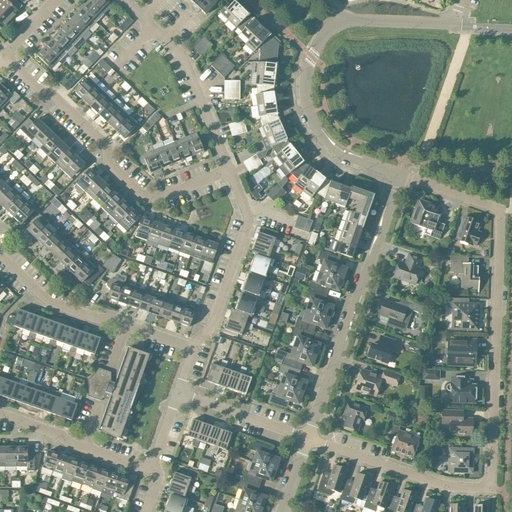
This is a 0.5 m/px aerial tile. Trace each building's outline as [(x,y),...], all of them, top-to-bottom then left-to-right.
[(0,0),(0,11),(10,21),(18,12),(16,10),(20,5),(14,0),(0,0)] [(90,0),(89,1),(104,15),(111,7),(104,0),(90,0)] [(189,0),(205,15),(219,0),(189,0)] [(228,20),(240,7),(237,4),(238,3),(235,0),(232,0),(233,0),(232,0),(231,0),(220,13),(228,20)] [(96,23),(104,15),(89,1),(82,9),(96,23)] [(248,27),(254,20),(248,14),(249,13),(245,9),(244,11),(240,7),(228,20),(236,28),(236,27),(242,21),(248,27)] [(89,30),(96,23),(82,9),(74,17),(89,30)] [(0,27),(2,29),(10,21),(0,11),(0,27)] [(81,38),(89,30),(74,17),(67,24),(81,38)] [(118,28),(122,33),(133,22),(128,17),(118,28)] [(245,45),(261,28),(258,24),(259,23),(255,19),(254,20),(248,27),(242,21),(236,27),(236,28),(241,33),(249,40),(245,44),(245,45)] [(74,46),(81,38),(67,24),(59,32),(74,46)] [(253,52),(269,35),(270,33),(266,29),(265,31),(261,28),(245,45),(253,52)] [(66,54),(74,46),(59,32),(52,40),(66,54)] [(279,44),(280,43),(276,39),(275,40),(269,35),(253,52),(254,52),(257,48),(260,51),(258,63),(253,62),(253,63),(276,66),(279,44)] [(197,53),(208,41),(203,37),(192,48),(197,53)] [(59,62),(66,54),(52,40),(44,48),(59,62)] [(197,53),(198,54),(201,57),(212,46),(208,41),(197,53)] [(51,70),(59,62),(44,48),(37,56),(51,70)] [(215,70),(225,58),(221,54),(210,65),(215,70)] [(219,74),(230,63),(225,58),(215,70),(219,74)] [(101,60),(97,64),(101,68),(105,64),(101,60)] [(229,72),(232,69),(234,67),(230,63),(219,74),(224,78),(229,72)] [(276,66),(253,63),(252,73),(275,76),(275,72),(277,72),(278,66),(276,66)] [(274,81),(275,76),(252,73),(252,74),(257,74),(256,85),(265,86),(265,94),(274,93),(274,87),(276,87),(276,81),(274,81)] [(78,80),(74,77),(73,75),(62,86),(67,91),(78,80)] [(82,100),(96,85),(87,77),(74,91),(82,100)] [(0,107),(1,109),(8,101),(13,105),(20,98),(14,92),(12,95),(8,92),(9,91),(8,91),(0,83),(0,107)] [(91,107),(104,93),(96,85),(82,100),(91,107)] [(123,89),(120,94),(123,97),(127,92),(126,92),(130,88),(128,85),(123,89)] [(274,93),(265,94),(265,86),(256,85),(257,95),(256,95),(258,106),(275,104),(275,99),(277,99),(276,93),(274,93)] [(99,115),(112,101),(104,93),(91,107),(99,115)] [(107,123),(121,109),(112,101),(99,115),(107,123)] [(271,124),(279,120),(278,120),(277,115),(277,114),(279,114),(278,108),(276,108),(275,104),(258,106),(259,117),(260,117),(268,115),(271,124)] [(115,131),(129,117),(121,109),(107,123),(115,131)] [(19,114),(14,119),(19,124),(24,119),(19,114)] [(153,116),(150,119),(154,123),(157,120),(159,118),(155,114),(153,116)] [(279,120),(271,124),(268,115),(260,117),(262,127),(266,137),(283,130),(281,126),(283,125),(280,120),(279,120)] [(129,117),(115,131),(124,139),(138,125),(129,117)] [(45,127),(37,119),(33,123),(28,119),(19,129),(31,141),(35,138),(45,127)] [(147,122),(142,128),(146,132),(152,126),(154,123),(150,119),(147,122)] [(230,131),(245,126),(243,120),(228,125),(230,131)] [(247,132),(245,126),(230,131),(232,137),(247,132)] [(39,149),(53,134),(45,127),(35,138),(42,145),(39,148),(39,149)] [(283,151),(290,145),(287,140),(289,139),(286,134),(285,134),(283,130),(266,137),(271,147),(272,149),(271,147),(279,143),(283,151)] [(185,138),(193,156),(204,152),(196,133),(185,138)] [(47,156),(61,142),(53,134),(39,149),(47,156)] [(182,161),(193,156),(185,138),(174,142),(182,161)] [(58,160),(68,149),(61,142),(47,156),(55,164),(58,160)] [(171,165),(182,161),(174,142),(164,146),(171,165)] [(290,145),(283,151),(279,143),(271,147),(272,149),(276,155),(276,156),(283,165),(297,154),(294,150),(295,149),(292,144),(290,145)] [(17,150),(13,155),(16,157),(20,153),(24,149),(20,146),(16,150),(17,150)] [(161,169),(171,165),(164,146),(153,151),(161,169)] [(63,171),(76,157),(68,149),(58,160),(55,164),(63,171)] [(150,174),(161,169),(153,151),(142,155),(140,157),(139,159),(139,162),(141,164),(143,165),(146,165),(150,174)] [(303,173),(308,166),(307,166),(304,162),(303,162),(305,160),(301,156),(300,157),(297,154),(283,165),(290,174),(290,173),(296,167),(303,173)] [(246,168),(259,160),(256,155),(243,163),(246,168)] [(76,157),(63,171),(71,179),(84,165),(76,157)] [(15,169),(19,164),(14,160),(10,164),(15,169)] [(246,168),(249,173),(263,165),(259,160),(246,168)] [(19,173),(23,169),(19,164),(15,169),(19,173)] [(302,191),(316,173),(313,170),(314,168),(309,165),(308,166),(303,173),(296,167),(290,173),(297,180),(293,185),(302,191)] [(84,192),(98,178),(90,169),(76,184),(84,192)] [(328,190),(331,182),(330,182),(325,179),(326,177),(321,174),(320,175),(316,173),(302,191),(311,198),(315,193),(316,194),(314,193),(320,186),(328,190)] [(31,184),(35,179),(30,175),(26,179),(31,184)] [(0,199),(12,187),(10,190),(2,182),(6,178),(0,184),(0,199)] [(93,200),(106,186),(98,178),(84,192),(93,200)] [(35,188),(39,184),(35,179),(31,184),(35,188)] [(335,202),(341,186),(336,184),(337,182),(331,180),(331,182),(328,190),(320,186),(314,193),(316,194),(324,198),(324,199),(335,202)] [(271,200),(282,189),(277,184),(266,195),(271,200)] [(348,198),(352,187),(346,185),(345,187),(341,186),(335,202),(345,206),(348,198)] [(101,208),(115,193),(106,186),(93,200),(101,208)] [(0,204),(5,210),(20,194),(12,187),(0,199),(0,204)] [(358,203),(374,195),(361,190),(361,189),(356,187),(355,189),(352,187),(348,198),(358,202),(358,203)] [(253,189),(250,192),(256,200),(260,197),(253,189)] [(271,200),(275,204),(286,193),(282,189),(271,200)] [(52,196),(48,192),(47,191),(43,196),(48,200),(52,196)] [(109,216),(123,201),(115,193),(101,208),(109,216)] [(27,203),(28,202),(20,194),(5,210),(13,217),(25,205),(25,204),(27,203)] [(355,214),(366,218),(368,214),(369,215),(371,209),(369,209),(374,195),(358,203),(359,204),(356,214),(355,214)] [(426,204),(428,198),(426,204),(419,201),(416,208),(411,206),(410,207),(416,209),(412,220),(407,218),(406,218),(412,220),(411,222),(418,225),(418,227),(425,229),(423,234),(439,240),(444,225),(433,221),(439,202),(437,208),(426,204)] [(117,224),(131,209),(123,201),(109,216),(117,224)] [(25,205),(13,217),(19,223),(20,222),(22,224),(35,211),(27,203),(28,202),(27,203),(25,204),(25,205)] [(131,209),(117,224),(126,232),(140,218),(131,209)] [(355,214),(356,214),(349,211),(346,222),(363,228),(366,218),(355,214)] [(82,212),(78,216),(86,224),(90,220),(82,212)] [(45,227),(49,224),(40,216),(27,230),(35,238),(45,227)] [(296,222),(310,227),(312,221),(298,216),(296,222)] [(479,236),(480,234),(476,232),(479,223),(464,217),(456,240),(471,245),(472,244),(476,245),(478,240),(477,240),(479,236)] [(147,241),(153,222),(142,218),(135,237),(147,241)] [(157,245),(164,226),(153,222),(147,241),(157,245)] [(308,233),(310,227),(296,222),(294,228),(308,233)] [(359,238),(363,228),(346,222),(342,232),(359,238)] [(43,245),(56,231),(49,224),(45,227),(35,238),(43,245)] [(168,249),(175,230),(164,226),(157,245),(168,249)] [(179,252),(185,234),(175,230),(168,249),(179,252)] [(50,253),(64,239),(56,231),(43,245),(50,253)] [(106,235),(102,240),(105,242),(109,238),(112,234),(110,232),(106,235)] [(356,248),(359,238),(342,232),(339,242),(356,248)] [(258,233),(255,243),(272,249),(271,251),(274,253),(276,247),(273,246),(275,239),(258,233)] [(190,256),(196,237),(185,234),(179,252),(190,256)] [(200,260),(207,241),(196,237),(190,256),(200,260)] [(58,260),(72,246),(64,239),(50,253),(58,260)] [(207,241),(200,260),(212,264),(218,245),(207,241)] [(352,259),(356,248),(339,242),(335,253),(352,259)] [(255,243),(251,253),(255,254),(269,258),(271,251),(272,249),(255,243)] [(66,268),(80,253),(72,246),(58,260),(66,268)] [(320,272),(344,281),(346,274),(344,273),(346,269),(333,264),(336,256),(321,251),(318,260),(323,262),(320,272)] [(84,264),(87,261),(80,253),(66,268),(74,275),(84,264)] [(107,270),(116,257),(110,253),(102,266),(107,270)] [(272,259),(269,258),(255,254),(252,263),(269,269),(268,272),(272,273),(274,268),(270,266),(272,259)] [(399,263),(394,278),(402,280),(401,283),(402,285),(406,286),(408,285),(408,283),(415,285),(417,277),(419,278),(422,277),(423,274),(422,272),(420,271),(420,270),(417,269),(421,259),(409,254),(406,261),(407,261),(407,262),(406,265),(399,263)] [(116,257),(107,270),(112,273),(121,260),(116,257)] [(473,258),(473,257),(450,257),(450,273),(458,273),(458,274),(462,274),(462,282),(464,282),(464,288),(478,289),(478,295),(479,278),(477,278),(478,267),(468,266),(468,258),(473,258)] [(84,264),(74,275),(82,283),(83,282),(88,286),(103,271),(98,265),(95,268),(87,261),(84,264)] [(265,279),(268,272),(269,269),(252,263),(248,273),(265,279)] [(298,268),(293,282),(298,284),(299,279),(301,280),(304,270),(298,268)] [(342,287),(344,281),(320,272),(316,283),(310,281),(307,289),(322,294),(325,287),(338,291),(340,287),(342,287)] [(263,286),(265,279),(248,273),(245,282),(262,288),(261,291),(265,293),(267,287),(263,286)] [(117,302),(124,283),(113,279),(111,279),(108,280),(107,283),(106,285),(108,288),(110,289),(107,298),(117,302)] [(258,298),(261,291),(262,288),(245,282),(241,292),(258,298)] [(128,306),(134,287),(124,283),(117,302),(128,306)] [(138,309),(144,290),(134,287),(128,306),(138,309)] [(320,302),(322,294),(307,289),(304,297),(310,300),(307,310),(331,318),(333,312),(331,311),(333,307),(320,302)] [(148,313),(155,294),(144,290),(138,309),(148,313)] [(256,305),(258,298),(241,292),(238,302),(255,308),(254,310),(258,312),(260,306),(256,305)] [(158,316),(165,298),(155,294),(148,313),(158,316)] [(168,320),(175,301),(165,298),(158,316),(168,320)] [(477,329),(478,306),(463,305),(463,299),(450,299),(449,310),(454,310),(453,322),(460,322),(460,327),(467,327),(467,329),(477,329)] [(179,323),(185,305),(175,301),(168,320),(179,323)] [(387,322),(386,324),(396,327),(404,330),(405,326),(410,314),(409,314),(411,310),(412,311),(422,315),(425,308),(410,303),(407,309),(384,301),(383,303),(384,303),(382,308),(381,308),(377,319),(387,322)] [(252,317),(254,310),(255,308),(238,302),(235,311),(248,316),(252,317)] [(185,305),(179,323),(189,327),(196,308),(185,305)] [(23,330),(28,314),(24,313),(24,312),(18,310),(10,331),(14,333),(16,327),(23,330)] [(248,316),(235,311),(231,310),(228,320),(252,328),(253,325),(246,323),(248,316)] [(328,325),(331,318),(307,310),(303,320),(297,318),(294,327),(309,332),(312,324),(325,329),(327,324),(328,325)] [(31,339),(39,317),(33,315),(28,314),(23,330),(30,332),(28,338),(31,339)] [(11,326),(15,317),(9,315),(6,324),(11,326)] [(43,337),(49,321),(45,320),(45,319),(39,317),(31,339),(34,340),(36,335),(43,337)] [(52,346),(61,320),(59,319),(54,319),(53,323),(49,321),(43,337),(50,340),(48,345),(52,346)] [(64,344),(69,328),(65,327),(66,323),(63,321),(61,320),(52,346),(55,347),(57,342),(64,344)] [(251,331),(252,328),(228,320),(224,330),(241,336),(244,328),(251,331)] [(306,340),(309,332),(294,327),(291,335),(297,337),(293,348),(318,356),(320,350),(318,349),(320,344),(306,340)] [(72,353),(80,331),(74,329),(73,330),(69,328),(64,344),(71,347),(69,352),(72,353)] [(84,351),(90,335),(85,334),(86,333),(80,331),(72,353),(75,354),(77,349),(84,351)] [(90,335),(84,351),(91,354),(89,359),(93,360),(100,339),(94,336),(94,337),(90,335)] [(391,351),(394,341),(380,336),(378,343),(380,344),(379,347),(371,344),(367,357),(387,364),(391,351)] [(476,350),(476,342),(448,341),(448,358),(456,359),(456,365),(473,365),(474,364),(475,363),(475,358),(475,357),(474,357),(474,350),(476,350)] [(412,343),(409,351),(417,353),(420,346),(412,343)] [(143,373),(147,361),(146,361),(149,355),(130,348),(117,385),(111,401),(100,432),(119,439),(121,433),(122,433),(126,421),(125,420),(129,409),(130,409),(139,385),(138,385),(142,373),(143,373)] [(315,363),(318,356),(293,348),(291,355),(277,350),(273,362),(281,364),(296,370),(298,362),(312,367),(313,362),(315,363)] [(24,360),(22,366),(29,369),(31,362),(24,360)] [(216,385),(224,361),(222,360),(219,367),(212,364),(206,381),(216,385)] [(226,388),(232,371),(225,369),(227,362),(224,361),(216,385),(226,388)] [(293,377),(296,370),(281,364),(278,373),(284,375),(280,385),(304,394),(307,387),(305,387),(306,382),(293,377)] [(235,392),(244,368),(241,367),(239,374),(232,371),(226,388),(235,392)] [(103,398),(111,401),(117,385),(111,383),(111,373),(98,368),(88,381),(88,397),(100,401),(103,398)] [(244,368),(235,392),(245,395),(251,378),(244,376),(246,369),(244,368)] [(382,377),(362,370),(357,381),(356,381),(352,391),(360,393),(361,392),(375,397),(381,382),(396,387),(400,376),(384,371),(382,377)] [(439,380),(439,372),(423,371),(422,380),(439,380)] [(10,400),(17,378),(14,377),(12,382),(5,379),(0,395),(4,397),(10,400)] [(20,402),(25,386),(19,384),(21,379),(17,378),(10,400),(16,402),(16,401),(20,402)] [(474,403),(475,386),(471,386),(472,381),(468,381),(468,379),(452,378),(451,402),(474,403)] [(25,386),(20,402),(24,404),(23,408),(25,409),(27,410),(29,411),(38,385),(35,384),(33,389),(25,386)] [(41,410),(46,394),(39,391),(41,386),(38,385),(29,411),(31,412),(33,412),(35,412),(36,408),(41,410)] [(302,400),(304,394),(280,385),(276,396),(270,394),(268,402),(283,407),(285,400),(298,404),(300,400),(302,400)] [(51,414),(58,392),(55,391),(53,396),(46,394),(41,410),(45,411),(45,412),(51,414)] [(61,417),(67,401),(59,399),(61,393),(58,392),(51,414),(57,416),(61,417)] [(67,401),(61,417),(65,418),(65,419),(71,421),(79,400),(75,398),(74,403),(67,401)] [(362,422),(367,408),(348,402),(344,415),(348,417),(344,427),(357,431),(360,421),(362,422)] [(471,436),(472,428),(473,426),(474,422),(472,420),(462,419),(462,412),(442,411),(442,423),(451,424),(450,435),(471,436)] [(390,413),(387,420),(392,422),(395,416),(390,413)] [(194,447),(202,423),(193,420),(187,437),(194,439),(192,446),(194,447)] [(206,444),(212,427),(202,423),(194,447),(197,448),(199,441),(206,444)] [(412,458),(419,439),(399,431),(400,428),(393,425),(389,438),(395,440),(391,451),(402,455),(402,453),(404,454),(403,455),(412,458)] [(213,454),(222,430),(212,427),(206,444),(213,446),(211,453),(213,454)] [(222,430),(213,454),(216,455),(219,448),(226,450),(232,433),(222,430)] [(253,463),(277,471),(279,465),(277,464),(279,459),(266,455),(268,447),(253,442),(250,450),(256,452),(253,463)] [(16,467),(16,448),(5,448),(5,467),(16,467)] [(16,448),(16,467),(27,468),(27,472),(34,472),(34,454),(27,454),(27,448),(16,448)] [(472,463),(470,463),(471,458),(472,458),(472,457),(473,456),(473,449),(449,449),(448,473),(472,473),(472,464),(473,464),(474,464),(474,463),(473,462),(472,462),(472,463)] [(53,471),(59,455),(48,451),(42,467),(53,471)] [(61,480),(69,459),(59,455),(53,471),(62,475),(61,480)] [(71,483),(79,462),(69,459),(61,480),(71,483)] [(81,486),(88,466),(79,462),(71,483),(72,483),(72,482),(81,486)] [(275,478),(277,471),(253,463),(249,473),(243,471),(240,479),(255,485),(258,477),(271,482),(273,477),(275,478)] [(91,489),(99,469),(88,466),(81,486),(91,489)] [(338,493),(346,470),(333,466),(328,482),(321,480),(324,472),(323,472),(317,492),(329,496),(331,490),(338,493)] [(101,494),(109,473),(99,469),(91,489),(101,493),(101,494)] [(171,482),(194,491),(195,488),(188,486),(191,478),(174,472),(171,482)] [(111,497),(119,476),(109,473),(101,494),(111,497)] [(347,480),(340,500),(352,504),(354,498),(361,501),(369,479),(357,474),(351,490),(345,488),(347,480)] [(119,476),(111,497),(112,497),(113,492),(117,494),(116,498),(128,502),(133,486),(128,484),(129,480),(119,476)] [(252,492),(255,485),(240,479),(237,488),(243,490),(239,500),(264,509),(266,502),(264,502),(266,497),(252,492)] [(193,493),(194,491),(171,482),(167,492),(170,493),(187,499),(188,499),(184,498),(187,491),(193,493)] [(370,488),(363,508),(374,511),(377,507),(384,509),(392,487),(380,482),(374,498),(368,496),(370,488)] [(409,511),(416,495),(403,491),(397,507),(391,504),(394,497),(393,497),(387,511),(409,511)] [(185,506),(187,499),(170,493),(167,503),(184,509),(183,511),(184,511),(187,511),(189,508),(185,506)] [(416,505),(413,511),(435,511),(439,503),(426,499),(421,511),(414,511),(417,505),(416,505)] [(262,511),(264,509),(239,500),(236,511),(230,509),(228,511),(262,511)] [(182,511),(183,511),(184,509),(167,503),(163,511),(182,511)]
